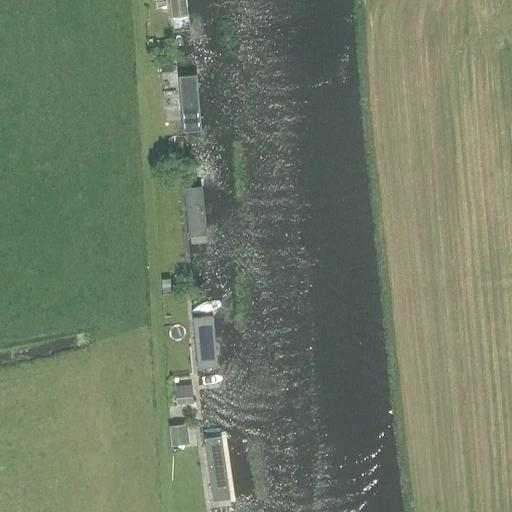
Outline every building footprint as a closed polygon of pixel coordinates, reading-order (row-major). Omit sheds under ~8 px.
[(187,0),(171,0),(173,19),(189,18),(187,0)] [(174,71),(173,63),(161,64),(162,72),(174,71)] [(193,77),(178,78),(181,121),(196,120),(193,77)] [(203,189),(186,190),(191,245),(208,243),(203,189)] [(163,291),(171,291),(171,279),(162,279),(163,291)] [(212,318),(195,320),(200,381),(217,380),(212,318)] [(185,391),(177,391),(178,405),(186,404),(185,391)] [(171,425),(172,437),(183,436),(181,424),(171,425)] [(213,508),(233,505),(225,446),(205,448),(213,508)]
